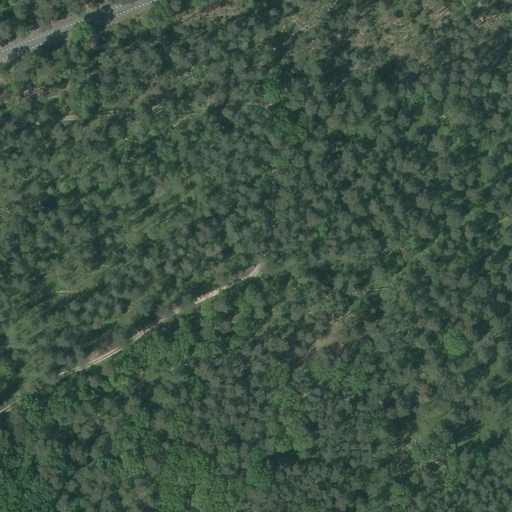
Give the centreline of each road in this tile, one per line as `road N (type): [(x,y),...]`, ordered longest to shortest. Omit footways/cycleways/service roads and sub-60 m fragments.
road 1 (track): [(511,82),(305,85),(275,94),(261,143),(261,241),(246,276),(0,410)]
road 2 (track): [(265,117),(0,123)]
road 3 (tertiary): [(0,56),(145,0)]
